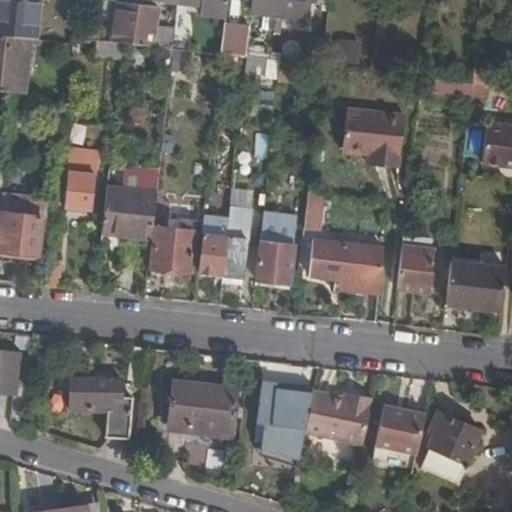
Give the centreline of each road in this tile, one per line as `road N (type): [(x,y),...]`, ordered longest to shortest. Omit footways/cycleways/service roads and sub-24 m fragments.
road 1 (residential): [(511,364),(0,308)]
road 2 (residential): [(223,511),(0,444)]
